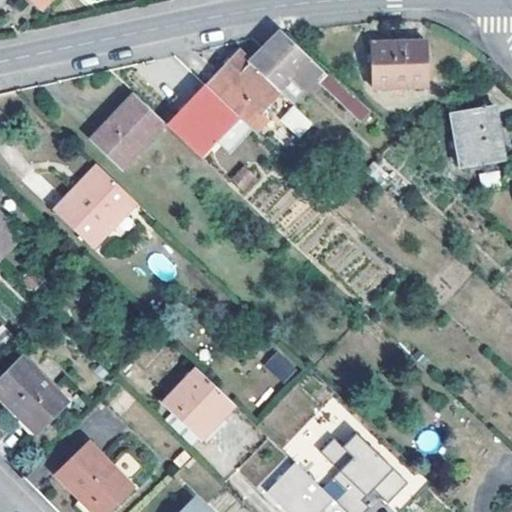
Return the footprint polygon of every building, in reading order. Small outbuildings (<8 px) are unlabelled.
[(32,0),(45,12),(56,0),(32,0)] [(240,54),(281,92),(293,81),(306,93),(326,72),(284,33),(255,60),(244,50),(240,54)] [(428,42),(373,43),(375,85),(429,84),(428,42)] [(240,54),(221,74),(209,86),(241,115),(258,131),(268,120),(261,113),(281,92),(240,54)] [(354,98),(329,74),(321,82),(346,106),(354,98)] [(168,123),(170,125),(209,85),(203,80),(164,120),(168,123)] [(306,93),(293,81),(281,92),(294,104),(306,93)] [(203,156),(241,115),(209,86),(209,85),(170,125),(203,156)] [(164,120),(135,93),(92,139),(124,169),(168,123),(164,120)] [(315,123),(295,105),(283,118),(302,136),(315,123)] [(505,155),(497,108),(457,115),(466,163),(505,155)] [(369,156),(358,146),(349,155),(360,165),(369,156)] [(81,187),(100,167),(96,163),(77,184),(81,187)] [(234,178),(244,189),(257,175),(246,165),(234,178)] [(81,187),(77,184),(54,208),(93,245),(126,211),(120,205),(130,195),(100,167),(81,187)] [(120,205),(126,211),(136,201),(130,195),(120,205)] [(33,268),(20,281),(32,293),(45,280),(33,268)] [(264,364),(284,383),(297,369),(277,350),(264,364)] [(70,400),(25,356),(0,381),(0,393),(38,431),(70,400)] [(168,401),(205,437),(225,417),(237,404),(199,368),(168,401)] [(225,417),(205,437),(212,444),(232,424),(225,417)] [(387,502),(408,481),(356,431),(342,445),(332,435),(318,450),(338,469),(332,476),(345,489),(335,499),(348,511),(363,511),(370,506),(363,499),(373,488),(377,484),(381,488),(377,492),(387,502)] [(113,465),(90,441),(57,473),(94,511),(111,511),(135,488),(130,483),(113,465)] [(113,465),(130,483),(144,467),(128,452),(113,465)] [(333,498),(298,464),(271,493),(290,511),(322,511),(333,498)] [(373,488),(377,492),(381,488),(377,484),(373,488)] [(210,511),(196,498),(182,511),(210,511)]
